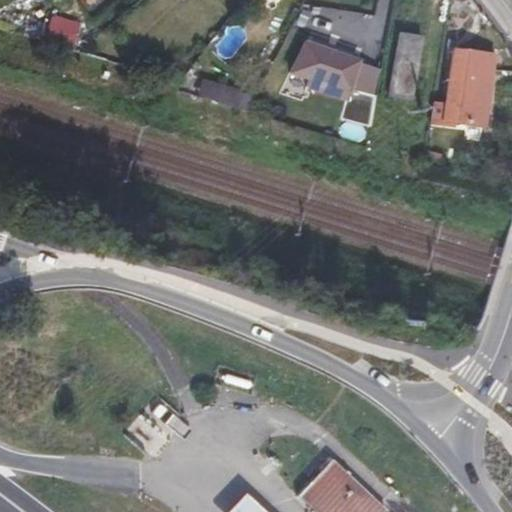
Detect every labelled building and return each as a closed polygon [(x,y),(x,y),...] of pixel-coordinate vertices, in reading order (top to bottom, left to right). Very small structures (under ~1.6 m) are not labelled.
[(391,95),(417,99),(427,37),(401,33),(391,95)] [(363,61),(305,40),(281,92),(301,100),(306,89),(345,101),(342,119),(370,127),(376,98),(373,97),(380,70),(363,65),(363,61)] [(436,101),(432,126),(454,129),(455,123),(486,128),(496,59),(456,53),(448,103),(436,101)] [(201,93),(252,109),(257,93),(206,78),(201,93)] [(256,377),(220,367),(215,385),(251,395),(256,377)] [(123,432),(148,453),(178,414),(152,395),(123,432)] [(300,504),(308,511),(377,511),(332,469),(300,504)] [(265,511),(250,497),(235,511),(265,511)] [(415,511),(401,498),(388,511),(415,511)]
